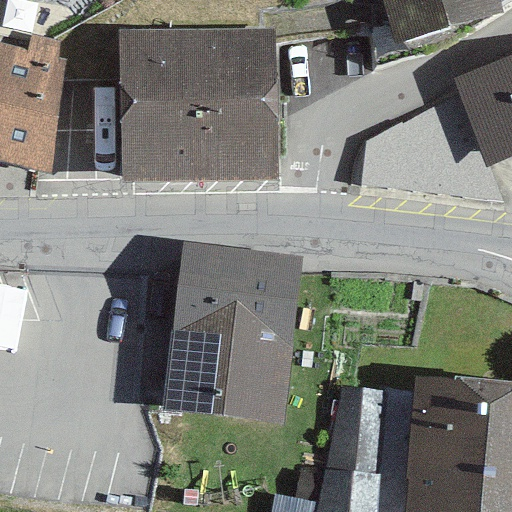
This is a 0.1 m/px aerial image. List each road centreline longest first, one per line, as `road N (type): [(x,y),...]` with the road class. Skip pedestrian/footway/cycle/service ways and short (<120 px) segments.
road 1 (residential): [(0,217),(316,225)]
road 2 (residential): [(316,225),(317,159),(336,125),(511,24)]
road 3 (residential): [(316,225),(464,243)]
